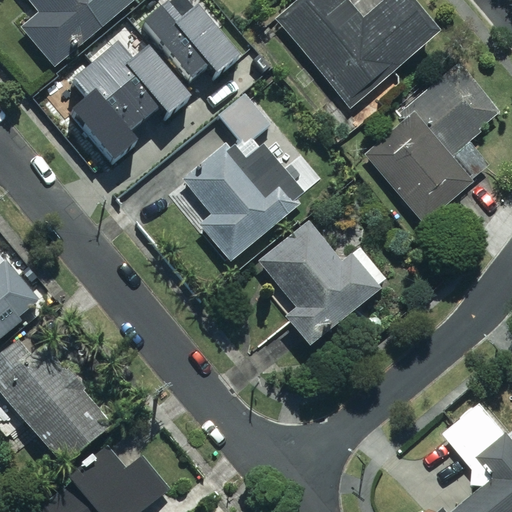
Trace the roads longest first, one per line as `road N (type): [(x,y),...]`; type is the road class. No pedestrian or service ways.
road 1 (residential): [(283,486),(0,146)]
road 2 (residential): [(283,486),(485,309),(511,275)]
